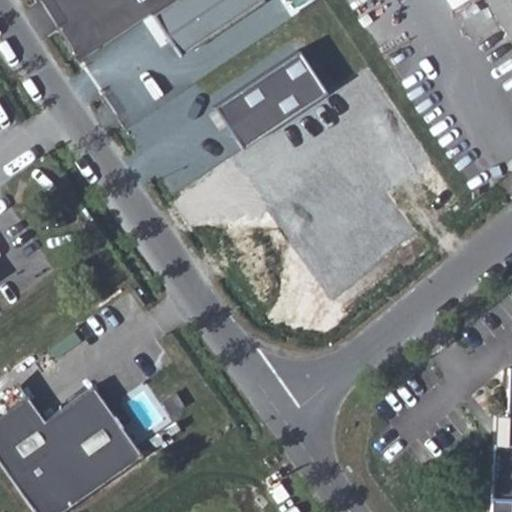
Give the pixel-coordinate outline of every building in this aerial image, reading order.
[(261,2),(259,0),(173,0),(151,15),(178,57),(261,2)] [(511,0),(480,0),(511,47),(511,0)] [(295,52),(212,107),(239,148),(323,94),(295,52)] [(511,511),(511,368),(508,368),(506,416),(505,445),(492,444),(490,511),(511,511)] [(26,396),(0,413),(0,466),(31,511),(60,511),(140,458),(91,387),(42,420),(26,396)] [(493,416),(492,444),(505,445),(506,416),(493,416)]
